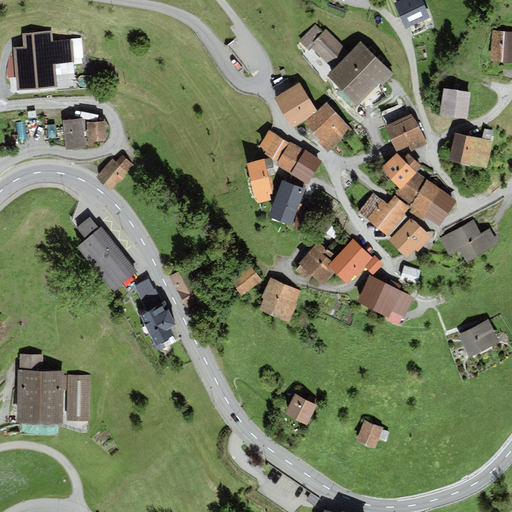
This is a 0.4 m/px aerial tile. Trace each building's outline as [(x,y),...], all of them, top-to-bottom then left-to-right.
[(422,0),(402,0),(394,4),(405,29),(431,18),(422,0)] [(323,33),(315,24),(298,41),(309,51),(311,49),(309,47),(323,33)] [(311,49),(333,70),(350,53),(326,29),(323,33),(309,47),(311,49)] [(53,41),(52,30),(22,33),(23,47),(13,48),(14,56),(16,77),(17,92),(57,88),(55,65),(74,63),(72,39),(53,41)] [(511,31),(492,31),(490,62),(511,62),(511,31)] [(333,70),(327,76),(357,105),(379,83),(384,87),(395,75),(361,42),(350,53),(333,70)] [(16,77),(14,56),(10,58),(7,71),(8,78),(16,77)] [(317,111),(300,83),(274,98),(292,129),(303,122),(317,111)] [(467,119),(470,92),(443,89),(440,117),(467,119)] [(326,102),(317,111),(305,123),(320,140),(317,143),(327,154),(352,130),(326,102)] [(427,144),(411,114),(384,128),(397,152),(409,146),(412,151),(427,144)] [(83,118),(62,121),(66,150),(86,147),(83,118)] [(105,122),(87,123),(88,142),(106,141),(105,122)] [(482,139),(490,141),(493,131),(484,129),(482,139)] [(290,143),(269,130),(259,146),(266,151),(265,154),(278,162),(290,143)] [(482,139),(455,133),(449,161),(487,169),(493,141),(490,141),(482,139)] [(276,166),(290,174),(305,150),(290,143),(278,162),(276,166)] [(308,185),(322,161),(305,150),(290,174),(308,185)] [(402,159),(397,153),(382,168),(401,189),(416,173),(415,172),(422,166),(408,154),(402,159)] [(123,155),(115,162),(127,173),(134,166),(123,155)] [(264,159),(246,164),(251,181),(268,177),(268,175),(274,174),(271,158),(264,159)] [(96,177),(111,191),(128,174),(127,173),(115,162),(113,159),(96,177)] [(456,202),(416,173),(401,189),(396,193),(439,226),(456,202)] [(268,177),(251,181),(255,198),(257,197),(258,204),(271,200),(270,195),(272,194),(268,177)] [(292,226),(305,190),(282,181),(268,217),(292,226)] [(407,211),(409,208),(395,195),(392,200),(388,205),(374,194),(359,212),(388,237),(407,216),(404,214),(407,211)] [(418,253),(432,237),(411,217),(390,238),(388,240),(407,259),(414,250),(418,253)] [(87,240),(99,229),(89,218),(77,228),(87,240)] [(448,255),(459,250),(467,263),(498,244),(488,229),(481,233),(474,220),(439,238),(448,255)] [(87,240),(77,248),(114,292),(138,273),(101,228),(99,229),(87,240)] [(372,259),(353,239),(336,257),(328,267),(335,273),(346,285),(355,275),(357,277),(365,268),(364,266),(372,259)] [(336,257),(318,242),(299,264),(300,265),(295,271),(307,282),(313,276),(323,286),(335,273),(328,267),(336,257)] [(375,256),(372,259),(364,266),(365,268),(372,275),(383,265),(375,256)] [(242,296),(262,280),(251,266),(231,282),(242,296)] [(422,271),(404,266),(400,279),(417,284),(422,271)] [(187,267),(169,276),(188,312),(206,302),(187,267)] [(374,277),(370,275),(368,280),(356,302),(386,317),(384,320),(398,327),(402,316),(404,317),(413,297),(399,290),(388,284),(374,277)] [(147,312),(162,304),(149,278),(133,287),(147,312)] [(296,304),(301,291),(270,278),(262,298),(264,299),(259,310),(289,323),(297,305),(296,304)] [(388,284),(399,290),(401,286),(390,280),(388,284)] [(178,325),(166,302),(162,304),(147,312),(140,315),(156,346),(174,337),(170,329),(178,325)] [(458,335),(469,357),(500,342),(489,320),(458,335)] [(20,355),(20,370),(43,370),(43,356),(20,355)] [(20,370),(18,370),(17,424),(63,425),(64,391),(64,375),(64,370),(43,370),(20,370)] [(90,375),(68,375),(68,391),(67,421),(90,422),(90,375)] [(317,406),(295,394),(284,414),(307,426),(317,406)] [(375,448),(383,427),(365,420),(356,441),(375,448)]
